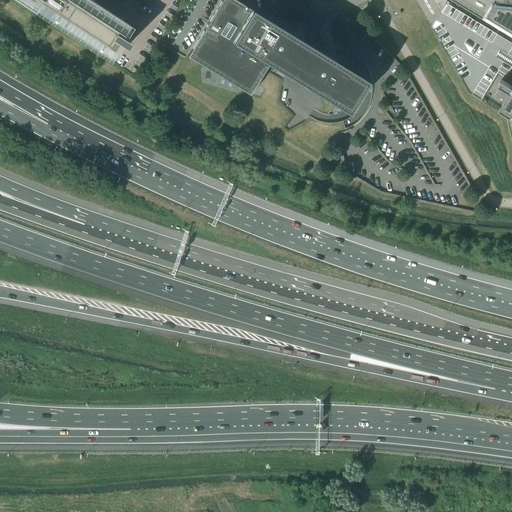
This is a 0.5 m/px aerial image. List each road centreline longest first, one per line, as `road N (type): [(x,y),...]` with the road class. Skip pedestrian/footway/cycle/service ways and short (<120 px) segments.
road 1 (motorway): [(0,231),(283,323),(497,379)]
road 2 (motorway): [(0,292),(344,364),(497,379)]
road 3 (motorway): [(511,311),(271,234),(42,131)]
road 4 (motorway): [(511,350),(267,288),(82,228)]
road 5 (motorway): [(129,419),(316,414),(511,433)]
road 6 (motorway): [(0,434),(129,419)]
road 7 (motorway): [(0,413),(129,419)]
